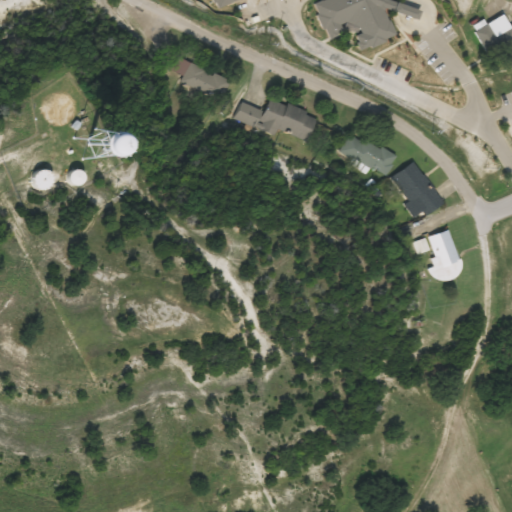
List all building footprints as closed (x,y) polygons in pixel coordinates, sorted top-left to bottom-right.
[(208,0),(212,8),(235,0),(321,0),(313,3),(325,36),(395,39),(387,14),(389,0),(208,0)] [(511,64),(511,24),(509,27),(503,16),(476,30),(488,52),(501,45),(511,65),(511,64)] [(220,100),(228,80),(188,63),(179,84),(220,100)] [(64,95),(46,96),(47,121),(65,120),(64,95)] [(304,142),(315,118),(270,96),(255,127),(272,135),(275,128),(304,142)] [(394,158),(349,131),(338,149),(382,176),(394,158)] [(104,162),(117,158),(113,144),(100,148),(104,162)] [(441,204),(412,161),(391,176),(419,218),(441,204)] [(66,178),(75,187),(84,178),(75,169),(66,178)] [(51,174),(36,170),(31,187),(46,192),(51,174)] [(437,269),(457,261),(445,230),(425,238),(437,269)]
